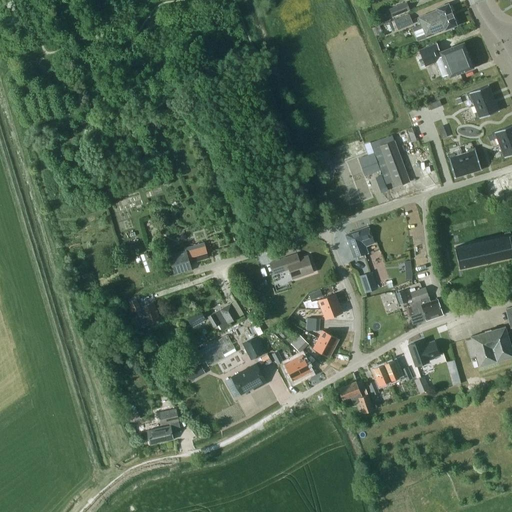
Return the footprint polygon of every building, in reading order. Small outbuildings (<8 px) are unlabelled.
[(389,9),(392,17),(410,10),(407,2),(389,9)] [(445,30),(457,26),(448,3),(436,8),(437,10),(418,17),(425,36),(444,28),(445,30)] [(394,20),(398,30),(413,24),(409,14),(394,20)] [(375,36),(383,32),(379,24),(372,27),(375,36)] [(464,43),(440,52),(437,43),(419,50),(425,66),(436,62),(442,76),(448,73),(449,77),(473,68),(464,43)] [(494,98),(489,85),(467,94),(469,100),(472,99),(474,106),(494,98)] [(499,111),(494,98),(474,106),(477,112),(474,113),(477,120),(499,111)] [(497,138),(499,145),(511,140),(511,125),(492,133),(494,139),(497,138)] [(417,140),(412,127),(406,129),(411,142),(417,140)] [(373,152),(380,170),(386,184),(393,182),(395,187),(409,182),(392,134),(370,143),(373,152)] [(511,154),(511,140),(499,145),(502,152),(499,153),(502,159),(511,154)] [(368,154),(373,152),(370,143),(364,145),(368,154)] [(481,170),(475,147),(468,149),(469,152),(462,154),(468,174),(481,170)] [(373,152),(368,154),(358,158),(365,176),(380,170),(373,152)] [(468,174),(462,154),(455,156),(455,153),(448,155),(455,178),(468,174)] [(387,187),(382,175),(375,178),(380,190),(387,187)] [(375,243),(368,227),(345,235),(354,258),(368,253),(365,246),(375,243)] [(455,247),(459,268),(511,255),(511,234),(509,235),(509,234),(455,247)] [(174,274),(192,269),(190,263),(208,258),(204,242),(185,248),(186,250),(168,255),(174,274)] [(299,259),(297,254),(271,263),(275,273),(284,270),(285,270),(289,269),(292,279),(313,272),(308,256),(299,259)] [(372,272),(360,276),(366,293),(378,289),(372,272)] [(412,325),(443,315),(439,304),(438,299),(430,302),(428,297),(429,297),(425,288),(410,293),(414,302),(419,300),(423,311),(409,316),(412,325)] [(309,294),(311,300),(322,296),(320,290),(309,294)] [(322,310),(339,304),(335,294),(318,301),(322,310)] [(160,317),(153,302),(140,308),(136,299),(129,302),(133,311),(136,310),(143,325),(160,317)] [(254,300),(249,303),(253,311),(258,308),(256,304),(254,300)] [(230,325),(229,323),(238,317),(234,310),(238,308),(234,302),(208,317),(214,326),(218,324),(222,330),(230,325)] [(339,304),(322,310),(325,320),(342,313),(339,304)] [(193,327),(206,320),(201,310),(188,318),(193,327)] [(511,330),(507,332),(505,326),(470,336),(471,339),(466,340),(471,356),(476,355),(479,366),(511,356),(511,330)] [(318,340),(334,348),(339,339),(323,331),(318,340)] [(177,362),(184,373),(201,365),(206,362),(209,367),(237,351),(227,334),(199,349),(177,362)] [(295,339),(304,348),(309,344),(299,335),(295,339)] [(206,340),(204,336),(194,341),(197,346),(206,340)] [(264,353),(256,337),(241,345),(249,360),(264,353)] [(300,353),(304,348),(295,339),(291,343),(300,353)] [(329,357),(334,348),(318,340),(313,349),(329,357)] [(408,345),(416,366),(429,362),(428,359),(439,355),(434,342),(423,346),(421,341),(408,345)] [(272,354),(277,364),(283,361),(278,351),(272,354)] [(293,360),(302,376),(311,371),(302,356),(293,360)] [(293,381),(302,376),(293,360),(284,365),(293,381)] [(383,365),(390,381),(401,377),(394,360),(383,365)] [(453,385),(461,383),(455,360),(447,362),(453,385)] [(266,383),(256,364),(232,378),(241,394),(253,387),(254,389),(266,383)] [(379,386),(390,381),(383,365),(372,369),(379,386)] [(402,369),(406,381),(413,378),(408,367),(402,369)] [(195,370),(188,373),(192,381),(199,377),(195,370)] [(414,380),(420,393),(430,389),(424,376),(414,380)] [(368,383),(373,395),(379,392),(374,381),(368,383)] [(356,382),(338,389),(341,398),(350,395),(353,403),(363,399),(367,412),(373,410),(368,394),(362,396),(360,390),(356,382)] [(150,444),(172,439),(171,433),(174,432),(172,422),(178,420),(176,409),(159,413),(162,424),(168,423),(169,428),(147,433),(148,436),(150,444)] [(141,418),(138,413),(129,417),(132,422),(141,418)]
